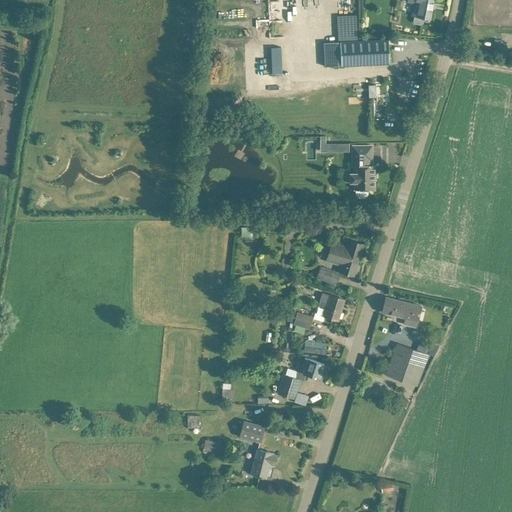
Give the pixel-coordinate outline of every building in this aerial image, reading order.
[(433,0),(407,0),(407,2),(414,3),(412,15),(414,16),(413,21),(415,23),(421,24),(423,23),(424,18),(429,19),(433,0)] [(388,39),(378,40),(358,41),(357,32),(341,33),(341,42),(340,42),(341,66),(389,63),(388,39)] [(313,68),(313,58),(301,58),(302,68),(313,68)] [(372,146),(352,146),(352,160),(354,160),(354,167),(355,173),(355,182),(355,189),(356,189),(356,194),(359,198),(364,198),(367,194),(367,189),(374,189),(374,180),(374,173),(374,166),(369,166),(369,160),(372,160),(372,146)] [(362,244),(352,241),(349,240),(347,248),(332,244),(327,260),(342,264),(339,271),(349,274),(351,267),(354,268),(362,244)] [(339,273),(320,267),(316,278),(336,284),(339,273)] [(344,299),(322,292),(318,306),(326,308),(323,316),(338,320),(344,299)] [(421,306),(395,300),(385,297),(382,312),(391,314),(405,318),(404,324),(416,327),(417,321),(421,306)] [(309,328),(312,317),(297,312),(293,323),(296,324),(305,327),(309,328)] [(303,334),(305,327),(296,324),(294,331),(303,334)] [(304,347),(304,353),(326,355),(327,343),(305,341),(304,347)] [(385,374),(417,386),(428,355),(428,354),(418,351),(396,343),(385,374)] [(324,363),(315,360),(305,357),(298,379),(284,374),(278,392),(286,395),(295,398),(301,380),(303,381),(306,374),(320,378),(324,363)] [(234,401),(234,389),(229,389),(229,383),(223,383),(222,401),(234,401)] [(193,412),(194,423),(204,423),(204,411),(193,412)] [(264,427),(243,421),(239,437),(261,442),(264,427)] [(203,452),(214,454),(214,455),(221,456),(223,443),(205,440),(203,452)] [(272,453),(263,450),(257,449),(251,473),(259,475),(259,476),(261,477),(261,476),(266,477),(269,464),(274,465),(277,455),(272,454),(272,453)] [(392,491),(391,483),(381,485),(382,493),(392,491)]
